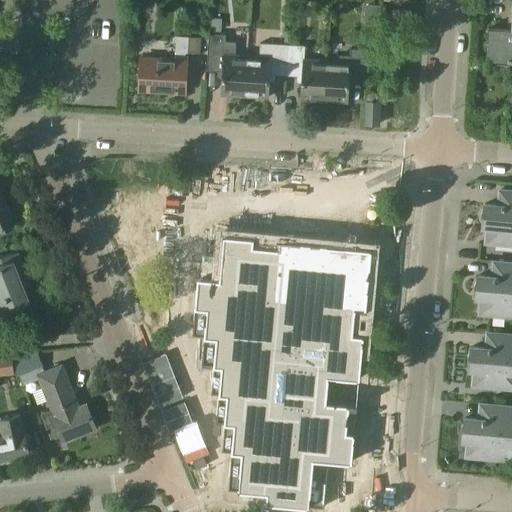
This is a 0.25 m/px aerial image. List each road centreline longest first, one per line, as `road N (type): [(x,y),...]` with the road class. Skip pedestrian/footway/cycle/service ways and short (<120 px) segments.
road 1 (residential): [(440,152),(31,128)]
road 2 (residential): [(418,495),(410,450),(440,152)]
road 3 (residential): [(115,330),(31,128)]
road 4 (residential): [(0,497),(170,476)]
road 5 (residential): [(170,476),(115,330)]
road 6 (residential): [(440,152),(444,0)]
road 7 (residential): [(31,128),(35,0)]
